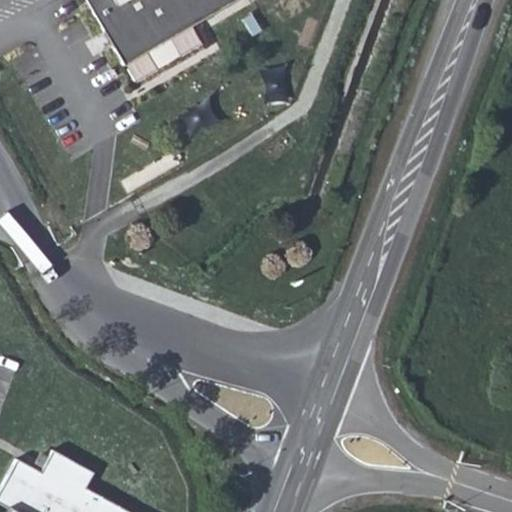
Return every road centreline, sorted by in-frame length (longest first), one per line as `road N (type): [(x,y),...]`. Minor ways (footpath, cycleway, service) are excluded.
road 1 (tertiary): [(337,387),(482,0)]
road 2 (unclassified): [(94,327),(299,484)]
road 3 (unclassified): [(337,387),(94,327)]
road 4 (unclassified): [(0,196),(94,327)]
road 5 (unclassified): [(299,484),(448,478)]
road 6 (unclassified): [(448,478),(337,387)]
